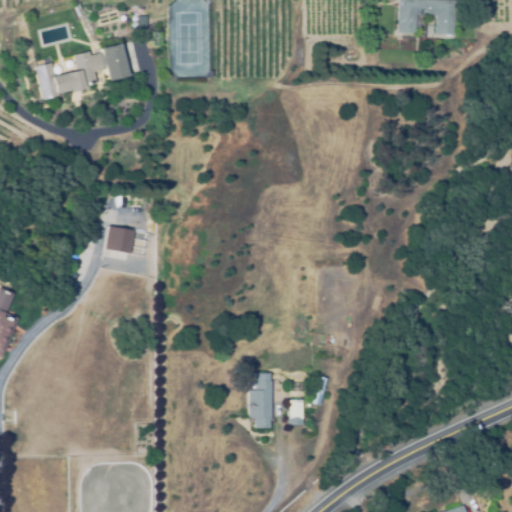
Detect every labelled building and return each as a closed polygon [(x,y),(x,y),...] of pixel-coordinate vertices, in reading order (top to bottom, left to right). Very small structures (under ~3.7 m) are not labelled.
[(395,22),(395,0),(452,1),(452,22),(452,37),(432,37),(432,22),(432,17),(413,17),(413,22),(413,35),(395,34),(395,22)] [(144,28),(135,29),(135,17),(143,16),(144,28)] [(159,31),(159,45),(149,45),(149,31),(159,31)] [(39,102),(30,68),(47,63),(51,78),(73,72),(69,57),(85,53),(86,57),(97,54),(96,50),(116,45),(125,77),(104,83),(100,70),(90,73),(93,86),(79,90),(79,92),(68,95),(68,92),(55,96),(55,97),(39,102)] [(127,255),(101,252),(104,229),(130,232),(127,255)] [(0,285),(13,291),(5,309),(16,313),(1,350),(0,349),(0,285)] [(269,369),(270,426),(254,426),(254,415),(247,415),(247,388),(254,388),(254,370),(269,369)] [(317,374),(325,376),(321,392),(313,390),(317,374)] [(288,398),(302,398),(302,417),(289,417),(288,398)]
